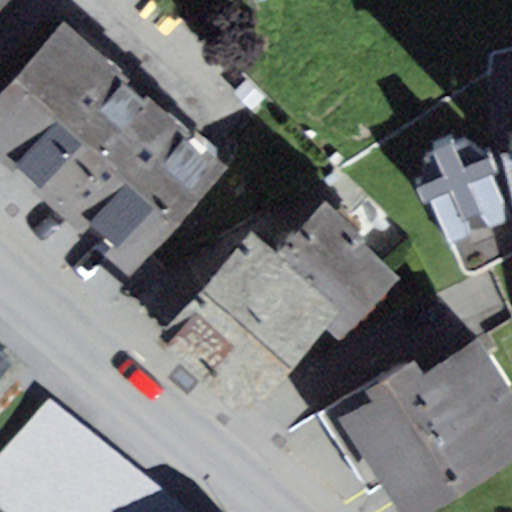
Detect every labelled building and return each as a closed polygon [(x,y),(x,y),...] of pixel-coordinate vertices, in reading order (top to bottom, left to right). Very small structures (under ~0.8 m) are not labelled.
[(0,75),(0,168),(118,272),(211,166),(47,23),(0,75)] [(505,190),(511,215),(511,65),(508,67),(497,125),(468,132),(486,196),(505,190)] [(400,166),(445,255),(506,224),(486,196),(468,132),(400,166)] [(138,332),(238,417),(309,335),(334,357),(394,287),(298,205),(251,260),(222,234),(138,332)] [(326,416),(379,511),(418,511),(511,460),(511,415),(469,338),(326,416)] [(0,388),(12,375),(0,365),(0,388)] [(0,479),(0,506),(7,511),(167,511),(51,417),(0,479)]
